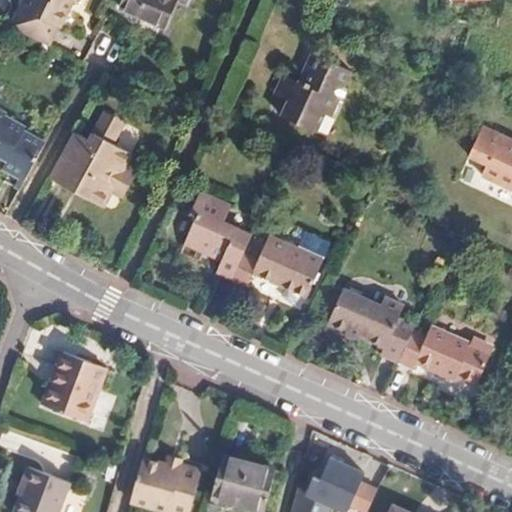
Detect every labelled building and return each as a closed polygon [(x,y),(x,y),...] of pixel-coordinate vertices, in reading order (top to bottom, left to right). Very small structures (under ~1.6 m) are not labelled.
[(17,0),(5,28),(45,47),(54,29),(57,30),(70,2),(77,0),(17,0)] [(128,0),(124,11),(168,29),(179,1),(176,0),(128,0)] [(281,77),(271,98),(286,105),(279,119),(312,135),(322,115),(328,117),(336,101),(341,103),(347,92),(341,90),(349,75),(313,57),(299,85),(281,77)] [(199,87),(182,78),(176,90),(194,98),(199,87)] [(176,90),(160,82),(152,99),(190,117),(199,100),(194,98),(176,90)] [(102,115),(94,128),(112,138),(119,124),(102,115)] [(0,163),(2,165),(0,168),(0,171),(20,182),(41,144),(18,132),(20,127),(0,116),(0,163)] [(70,133),(45,179),(65,190),(71,179),(84,186),(78,197),(98,208),(108,191),(120,198),(132,176),(119,170),(127,155),(108,144),(112,138),(94,128),(87,142),(70,133)] [(463,164),(481,172),(477,182),(511,197),(511,149),(476,134),(463,164)] [(184,214),(189,217),(174,253),(193,261),(198,251),(218,261),(211,275),(229,284),(244,251),(250,237),(219,223),(225,207),(193,194),(184,214)] [(261,258),(244,251),(229,284),(245,291),(251,278),(304,302),(321,262),(270,239),(261,258)] [(380,309),(342,293),(325,333),(346,343),(348,336),(359,341),(383,351),(380,357),(396,364),(411,330),(412,328),(396,321),(401,309),(383,301),(380,309)] [(426,337),(411,330),(396,364),(411,371),(414,365),(453,382),(456,376),(475,385),(491,349),(475,342),(469,344),(431,327),(426,337)] [(359,341),(348,336),(346,343),(356,347),(359,341)] [(58,380),(52,378),(44,400),(86,416),(106,366),(69,351),(63,349),(58,363),(64,366),(58,380)] [(142,454),(141,460),(159,465),(166,461),(142,454)] [(275,472),(223,456),(212,497),(264,511),(275,472)] [(304,492),(296,491),(290,511),(307,511),(314,498),(329,505),(336,490),(353,498),(347,510),(350,511),(386,511),(393,499),(375,490),(376,488),(358,479),(361,474),(327,458),(317,480),(311,477),(304,492)] [(159,465),(141,460),(130,498),(177,511),(188,511),(202,467),(181,461),(180,465),(166,461),(159,465)] [(25,481),(30,483),(25,497),(18,511),(62,511),(73,483),(31,467),(25,481)] [(30,483),(25,481),(20,495),(25,497),(30,483)]
